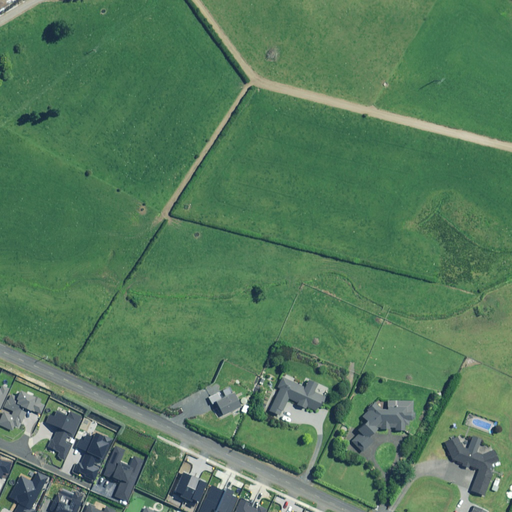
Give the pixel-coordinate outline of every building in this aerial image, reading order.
[(266,379),(261,375),(257,382),(262,385),(266,379)] [(303,388),(282,378),(277,387),(280,389),(270,411),(280,416),(288,398),(297,403),(296,404),(305,408),(306,407),(316,412),(323,397),(313,392),(317,385),(307,380),(303,388)] [(222,417),(233,411),(232,410),(239,405),(228,387),(210,397),(222,417)] [(31,397),(18,392),(16,397),(12,404),(27,411),(28,411),(29,410),(39,414),(43,405),(38,403),(40,399),(31,396),(31,397)] [(20,424),(26,410),(12,404),(16,397),(10,394),(7,401),(6,400),(3,407),(12,411),(10,415),(3,412),(0,418),(0,425),(11,430),(13,426),(16,427),(18,423),(20,424)] [(361,416),(366,422),(357,431),(359,433),(351,441),(362,452),(373,441),(368,436),(375,429),(388,429),(388,428),(393,428),(393,430),(403,431),(404,426),(407,426),(408,421),(412,421),(412,418),(413,418),(413,413),(411,413),(412,402),(386,401),(386,410),(380,410),(373,403),(365,410),(366,411),(361,416)] [(52,430),(67,436),(72,438),(81,417),(70,412),(67,419),(63,417),(64,414),(56,410),(53,416),(49,414),(45,423),(54,427),(52,430)] [(64,442),(67,436),(55,431),(51,440),(50,440),(47,447),(58,452),(56,456),(58,457),(58,458),(62,460),(69,445),(64,442)] [(102,460),(111,439),(103,436),(103,438),(93,434),(91,438),(85,435),(83,441),(79,439),(75,447),(85,452),(80,464),(77,463),(73,471),(79,474),(79,473),(84,475),(83,477),(93,481),(96,474),(95,474),(97,469),(91,467),(93,462),(99,465),(101,460),(102,460)] [(469,447),(467,448),(463,448),(458,437),(445,443),(452,459),(461,463),(462,466),(468,468),(470,466),(479,470),(471,491),(483,495),(492,471),(490,464),(497,461),(491,450),(482,455),(476,453),(477,450),(469,447)] [(125,450),(116,446),(103,475),(120,483),(114,497),(125,502),(143,461),(133,457),(129,466),(119,462),(125,450)] [(0,479),(1,477),(6,479),(10,463),(0,461),(0,479)] [(14,511),(33,511),(34,511),(30,508),(47,478),(37,472),(32,482),(21,476),(8,498),(19,503),(14,511)] [(184,500),(195,477),(190,475),(190,477),(182,473),(173,494),(179,497),(178,498),(184,500)] [(200,480),(195,477),(184,500),(190,503),(190,502),(196,505),(206,484),(199,481),(200,480)] [(498,483),(493,481),(489,490),(495,492),(498,483)] [(214,511),(223,492),(211,487),(205,500),(204,499),(198,511),(208,511),(210,509),(214,511)] [(223,492),(214,511),(215,511),(230,511),(236,498),(230,495),(232,492),(224,489),(223,492)] [(74,511),(82,495),(74,491),(71,499),(57,493),(54,501),(53,500),(49,510),(52,511),(74,511)] [(234,511),(233,511),(249,511),(251,507),(248,506),(249,503),(241,499),(235,511),(234,511)]
